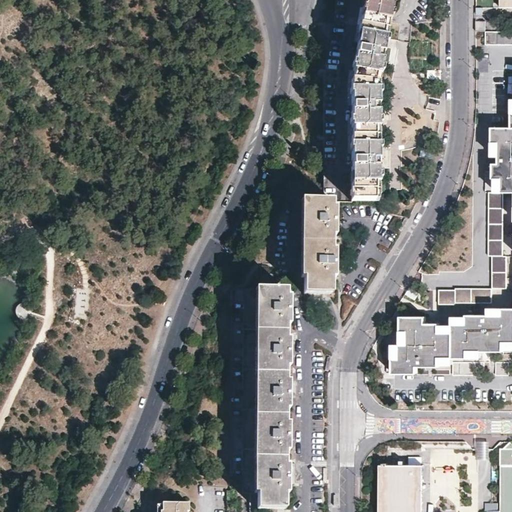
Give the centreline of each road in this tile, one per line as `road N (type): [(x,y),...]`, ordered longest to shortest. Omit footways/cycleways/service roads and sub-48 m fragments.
road 1 (residential): [(460,0),(460,129),(452,169),(354,358),(347,511)]
road 2 (residential): [(103,511),(147,428),(199,278),(265,145),(288,23)]
